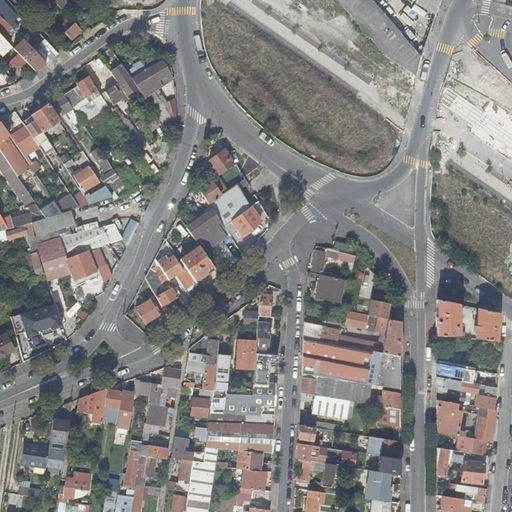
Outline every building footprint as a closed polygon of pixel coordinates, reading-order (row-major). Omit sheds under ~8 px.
[(0,0),(0,14),(9,24),(12,21),(17,17),(0,0)] [(339,0),(340,1),(374,40),(388,56),(418,76),(423,57),(374,0),(339,0)] [(437,15),(442,0),(418,0),(417,4),(437,15)] [(13,33),(15,31),(13,29),(9,24),(0,14),(0,34),(2,37),(10,30),(13,33)] [(59,26),(71,40),(82,31),(69,17),(59,26)] [(0,53),(1,55),(10,46),(2,37),(0,34),(0,53)] [(45,40),(33,50),(45,64),(58,54),(45,40)] [(24,49),(22,46),(19,49),(15,45),(12,48),(35,71),(40,68),(29,56),(30,55),(24,49)] [(169,73),(162,60),(132,79),(132,80),(145,98),(147,97),(154,92),(162,86),(159,79),(169,73)] [(129,81),(132,79),(122,65),(111,73),(116,80),(120,87),(125,84),(127,88),(131,85),(129,81)] [(173,79),(169,73),(159,79),(162,86),(173,79)] [(79,84),(89,77),(87,74),(77,81),(79,84)] [(89,77),(79,84),(98,113),(102,111),(104,114),(111,109),(89,77)] [(124,103),(129,100),(123,91),(120,87),(116,80),(103,89),(113,104),(122,99),(124,103)] [(91,118),(98,113),(79,84),(77,85),(77,86),(64,95),(70,104),(78,99),(91,118)] [(73,119),(78,115),(70,104),(64,95),(58,85),(52,89),(58,98),(52,101),(62,116),(68,112),(73,119)] [(150,103),(158,98),(154,92),(147,97),(150,103)] [(149,104),(165,129),(175,122),(173,121),(170,115),(158,98),(150,103),(149,104)] [(83,123),(91,118),(78,99),(70,104),(78,115),(83,123)] [(47,104),(31,115),(34,119),(35,121),(41,131),(42,132),(46,130),(47,132),(56,126),(55,123),(58,121),(47,104)] [(113,111),(118,119),(122,116),(116,108),(113,111)] [(13,128),(4,115),(0,116),(0,122),(7,132),(13,128)] [(39,147),(48,160),(55,155),(39,132),(41,131),(35,121),(34,119),(31,115),(22,122),(25,127),(30,135),(39,147)] [(122,116),(118,119),(128,133),(134,129),(129,122),(123,119),(122,116)] [(2,140),(9,136),(7,132),(0,122),(0,150),(11,166),(17,176),(24,172),(29,169),(13,145),(8,148),(6,144),(2,140)] [(30,135),(25,127),(13,135),(26,156),(39,147),(30,135)] [(144,143),(134,129),(128,133),(138,148),(144,143)] [(159,152),(166,153),(167,142),(160,141),(159,152)] [(105,172),(111,168),(112,167),(105,158),(104,158),(98,149),(92,153),(105,172)] [(0,169),(2,172),(11,166),(0,150),(0,169)] [(65,150),(57,155),(63,163),(64,164),(72,159),(65,150)] [(217,155),(214,158),(210,160),(213,166),(210,168),(213,173),(217,171),(220,175),(234,164),(224,150),(217,155)] [(75,164),(72,159),(64,164),(67,170),(90,204),(112,197),(105,186),(90,196),(86,190),(99,182),(89,166),(79,173),(77,170),(74,172),(70,166),(75,164)] [(11,166),(2,172),(19,197),(28,191),(27,191),(17,176),(11,166)] [(102,178),(107,184),(117,177),(113,171),(107,175),(102,178)] [(33,186),(24,172),(17,176),(27,191),(33,186)] [(40,185),(42,183),(37,176),(36,174),(31,177),(36,184),(38,183),(40,185)] [(119,182),(122,180),(120,178),(119,176),(117,177),(107,184),(112,193),(122,187),(119,182)] [(236,185),(227,191),(218,177),(211,181),(199,189),(210,206),(212,210),(223,226),(231,220),(251,207),(236,185)] [(146,211),(153,197),(143,182),(132,189),(146,211)] [(29,207),(35,203),(28,193),(22,197),(29,207)] [(10,220),(13,228),(25,224),(32,222),(44,218),(45,218),(35,203),(29,207),(31,213),(10,220)] [(260,220),(251,207),(231,220),(235,226),(232,228),(235,232),(238,230),(242,236),(253,228),(252,226),(260,220)] [(75,225),(71,210),(62,213),(45,218),(44,218),(32,222),(35,236),(37,236),(57,230),(75,225)] [(207,214),(186,228),(197,244),(224,227),(223,226),(212,210),(207,214)] [(0,229),(1,232),(6,230),(9,229),(5,222),(0,214),(0,229)] [(10,220),(5,222),(9,229),(13,228),(10,220)] [(36,243),(32,222),(25,224),(26,227),(7,233),(6,230),(1,232),(0,231),(0,241),(8,239),(8,240),(26,234),(29,245),(36,243)] [(26,227),(25,224),(13,228),(9,229),(6,230),(7,233),(26,227)] [(97,248),(110,244),(109,243),(122,239),(114,224),(98,228),(84,231),(60,237),(65,256),(67,262),(70,270),(71,273),(77,286),(85,283),(84,280),(97,274),(100,284),(110,280),(105,266),(104,267),(97,248)] [(226,236),(229,234),(224,227),(197,244),(203,252),(205,250),(226,236)] [(60,237),(57,230),(37,236),(35,236),(37,243),(38,243),(60,237)] [(228,238),(226,236),(205,250),(207,252),(228,238)] [(71,273),(76,286),(77,286),(71,273),(70,270),(67,262),(65,256),(60,237),(36,244),(38,249),(46,276),(48,280),(71,273)] [(36,249),(38,249),(36,244),(36,243),(29,245),(31,250),(29,251),(30,254),(32,263),(36,276),(44,274),(36,249)] [(348,246),(336,243),(335,249),(347,252),(348,246)] [(198,247),(179,260),(185,269),(195,284),(215,271),(198,247)] [(338,259),(339,252),(318,247),(317,248),(311,271),(320,273),(324,255),(338,259)] [(164,261),(163,258),(157,262),(154,258),(147,273),(151,279),(155,273),(162,283),(176,275),(183,270),(173,255),(167,259),(164,261)] [(195,284),(185,269),(183,270),(176,275),(186,290),(195,284)] [(155,286),(151,279),(147,273),(144,278),(151,289),(155,286)] [(162,289),(166,286),(162,283),(155,273),(151,279),(155,286),(158,291),(162,289)] [(338,304),(344,280),(321,275),(315,299),(338,304)] [(160,295),(158,291),(155,286),(151,289),(152,291),(161,307),(176,298),(171,288),(170,289),(166,286),(162,289),(164,293),(160,295)] [(373,292),(369,310),(367,309),(367,312),(387,316),(390,304),(384,303),(386,295),(373,292)] [(30,308),(30,311),(55,305),(52,294),(28,300),(23,302),(20,303),(19,299),(9,302),(13,313),(30,308)] [(271,295),(259,294),(257,317),(270,317),(271,295)] [(436,300),(437,337),(459,336),(464,337),(464,333),(459,333),(458,318),(461,318),(461,314),(458,314),(458,305),(436,300)] [(145,304),(143,305),(136,309),(144,324),(159,315),(151,301),(145,304)] [(27,338),(63,328),(55,305),(30,311),(11,317),(15,333),(25,331),(27,338)] [(476,333),(476,339),(496,343),(498,314),(478,309),(477,326),(474,326),(474,329),(474,333),(476,333)] [(348,311),(345,325),(372,331),(375,317),(355,313),(348,311)] [(242,326),(257,327),(257,317),(251,316),(246,316),(243,316),(242,326)] [(273,328),(274,318),(270,317),(257,317),(257,327),(256,342),(255,347),(255,353),(267,354),(269,328),(273,328)] [(357,340),(355,348),(399,356),(399,322),(378,318),(375,332),(381,333),(386,334),(383,346),(379,345),(379,344),(357,340)] [(324,330),(325,327),(304,323),(303,337),(320,341),(321,330),(324,330)] [(339,330),(325,327),(324,330),(321,330),(320,341),(336,344),(338,336),(339,330)] [(0,336),(0,356),(4,355),(13,350),(5,334),(0,336)] [(338,336),(336,344),(355,348),(357,340),(338,336)] [(336,344),(320,341),(303,337),(301,373),(336,379),(371,385),(399,389),(399,356),(355,348),(336,344)] [(255,347),(256,342),(239,340),(237,371),(253,372),(255,354),(255,353),(255,347)] [(188,353),(187,361),(206,364),(216,365),(217,355),(218,342),(209,341),(207,356),(188,353)] [(266,367),(277,367),(277,355),(267,354),(255,353),(255,354),(253,372),(252,384),(251,394),(245,393),(225,391),(213,389),(213,391),(212,397),(212,398),(209,414),(209,417),(207,429),(206,441),(204,454),(203,463),(192,461),(189,479),(187,492),(184,511),(208,511),(212,484),(215,467),(216,462),(218,448),(239,450),(262,452),(272,453),(274,418),(276,383),(264,383),(266,367)] [(229,356),(217,355),(216,365),(213,389),(225,391),(229,357),(229,356)] [(204,375),(202,389),(213,391),(213,389),(216,365),(206,364),(187,361),(185,372),(204,375)] [(479,385),(481,372),(438,364),(437,364),(437,375),(455,378),(455,375),(462,376),(461,379),(461,382),(479,385)] [(164,368),(161,385),(178,388),(181,370),(164,368)] [(481,372),(479,385),(482,386),(497,388),(497,375),(494,375),(481,372)] [(336,382),(336,379),(301,373),(301,376),(336,382)] [(336,382),(301,376),(300,393),(302,393),(316,396),(346,401),(369,405),(369,396),(371,385),(336,379),(336,382)] [(460,386),(459,391),(466,393),(470,393),(477,395),(479,385),(461,382),(437,377),(437,388),(454,391),(454,385),(460,386)] [(150,383),(140,382),(139,394),(148,396),(150,383)] [(118,392),(107,390),(103,420),(117,422),(122,393),(123,383),(119,384),(118,392)] [(176,398),(178,388),(161,385),(150,383),(148,396),(147,404),(164,407),(166,399),(162,398),(162,396),(176,398)] [(483,388),(483,396),(496,398),(497,388),(482,386),(481,388),(483,388)] [(92,423),(102,424),(103,420),(107,390),(107,389),(79,399),(77,411),(94,414),(92,423)] [(212,397),(213,391),(202,389),(200,389),(199,396),(212,398),(212,397)] [(382,396),(369,396),(369,405),(376,406),(381,407),(399,410),(399,393),(382,390),(382,396)] [(444,400),(464,403),(465,394),(446,391),(444,400)] [(134,395),(122,393),(117,422),(117,427),(129,429),(134,395)] [(475,402),(474,407),(491,410),(493,398),(476,395),(475,402)] [(207,401),(193,398),(190,415),(205,417),(207,401)] [(491,442),(495,411),(491,410),(474,407),(471,407),(437,401),(437,433),(458,436),(486,441),(491,442)] [(165,418),(166,415),(166,412),(174,414),(174,410),(167,408),(164,407),(147,404),(147,407),(149,408),(147,423),(144,423),(143,431),(150,433),(156,434),(158,425),(164,426),(165,418)] [(380,423),(399,427),(399,410),(381,407),(380,423)] [(50,440),(66,442),(69,423),(53,420),(50,440)] [(319,432),(320,429),(298,425),(298,439),(313,441),(314,431),(319,432)] [(199,440),(206,441),(207,429),(201,428),(195,427),(194,435),(200,436),(199,440)] [(318,441),(318,447),(327,448),(332,449),(335,431),(324,430),(322,441),(320,441),(318,441)] [(159,448),(156,447),(147,445),(150,433),(143,431),(141,446),(140,452),(140,455),(155,458),(166,459),(168,449),(159,448)] [(458,436),(456,451),(469,454),(483,456),(486,441),(458,436)] [(20,465),(45,468),(45,467),(49,445),(38,443),(38,446),(26,445),(27,437),(25,437),(20,465)] [(185,447),(186,438),(175,437),(172,458),(191,460),(191,461),(192,461),(203,463),(204,454),(184,451),(185,447)] [(396,449),(397,442),(370,437),(367,455),(379,457),(399,460),(399,450),(396,449)] [(66,442),(50,440),(49,445),(45,467),(62,469),(66,442)] [(132,487),(133,487),(139,452),(140,452),(141,446),(134,445),(134,442),(131,442),(127,474),(122,474),(120,485),(132,487)] [(318,447),(297,443),(297,460),(303,461),(320,463),(324,464),(349,468),(355,469),(357,453),(342,451),(340,461),(325,458),(327,448),(318,447)] [(468,462),(469,454),(456,451),(437,448),(437,482),(446,483),(446,477),(445,476),(447,467),(449,468),(450,465),(447,465),(448,463),(461,464),(463,464),(461,482),(481,484),(483,464),(468,462)] [(239,450),(237,469),(244,470),(260,471),(262,452),(239,450)] [(154,470),(155,458),(140,455),(135,485),(136,485),(143,486),(145,478),(157,479),(159,471),(154,470)] [(371,467),(371,471),(391,475),(399,476),(399,460),(379,457),(377,468),(371,467)] [(296,476),(296,480),(309,481),(311,468),(319,469),(320,463),(303,461),(302,473),(296,472),(296,476)] [(168,482),(166,489),(187,492),(189,479),(188,478),(190,463),(183,462),(179,484),(168,482)] [(324,464),(324,470),(321,486),(332,487),(334,472),(348,474),(349,468),(324,464)] [(263,491),(266,472),(260,471),(244,470),(241,488),(253,490),(263,491)] [(389,488),(391,475),(371,471),(368,471),(364,499),(373,500),(390,503),(391,503),(392,494),(390,493),(390,488),(389,488)] [(80,494),(85,494),(88,495),(90,483),(91,475),(75,473),(73,481),(66,480),(65,487),(63,497),(67,498),(74,499),(74,498),(75,489),(80,490),(80,494)] [(474,493),(472,502),(473,502),(484,504),(486,489),(453,484),(453,490),(474,493)] [(139,511),(141,501),(143,486),(136,485),(132,509),(131,511),(139,511)] [(19,494),(41,498),(42,490),(20,487),(19,494)] [(64,511),(67,498),(63,497),(65,487),(60,487),(55,511),(64,511)] [(131,511),(132,509),(135,487),(133,487),(132,487),(131,491),(128,491),(127,497),(120,496),(117,511),(131,511)] [(160,496),(161,488),(159,488),(149,487),(148,495),(160,496)] [(337,487),(336,495),(343,496),(344,496),(345,489),(337,487)] [(251,502),(253,490),(241,488),(239,488),(237,507),(243,508),(244,501),(251,502)] [(75,489),(74,498),(81,497),(82,497),(84,496),(85,495),(85,494),(80,494),(80,490),(75,489)] [(315,511),(317,503),(319,492),(308,491),(304,511),(315,511)] [(319,492),(317,503),(324,504),(325,493),(319,492)] [(181,511),(184,497),(173,496),(170,511),(181,511)] [(442,506),(437,506),(437,510),(448,511),(468,511),(470,508),(461,507),(462,500),(444,497),(442,506)] [(389,511),(390,503),(373,500),(371,511),(389,511)] [(472,510),(481,511),(485,511),(486,504),(484,504),(473,502),(472,510)]
